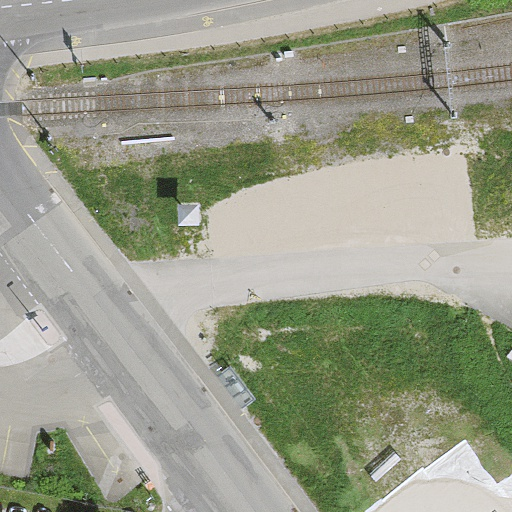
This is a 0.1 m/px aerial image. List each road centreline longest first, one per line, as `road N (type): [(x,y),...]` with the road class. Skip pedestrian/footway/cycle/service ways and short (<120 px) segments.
road 1 (primary): [(85,289),(254,511)]
road 2 (primary): [(85,289),(0,171)]
